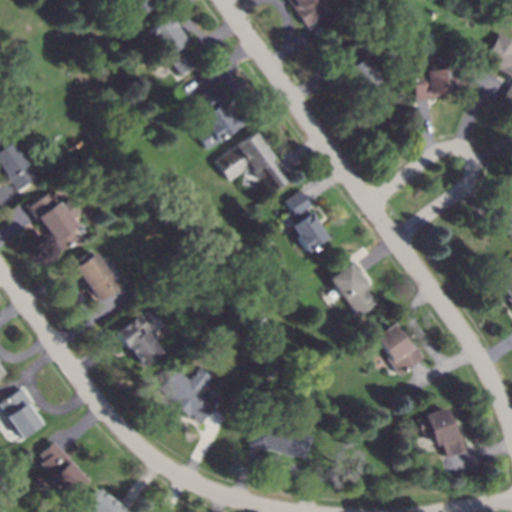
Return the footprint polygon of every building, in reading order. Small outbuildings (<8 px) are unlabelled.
[(151,0),(153,2),(127,20),(116,3),(118,1),(117,0),(151,0)] [(323,0),(330,9),(305,27),(285,0),(323,0)] [(184,40),(178,44),(183,51),(184,50),(193,61),(192,62),(193,63),(178,74),(164,55),(162,56),(144,31),(165,16),(184,40)] [(511,41),(511,112),(497,103),(511,80),(497,70),(498,68),(481,57),(498,32),(511,41)] [(380,79),(359,94),(345,74),(342,76),(331,58),(355,41),(380,79)] [(453,67),(455,66),(457,91),(440,92),(440,96),(430,97),(430,100),(412,101),(408,71),(429,68),(429,69),(438,69),(437,55),(452,54),(453,67)] [(214,85),(224,100),(221,102),(230,114),(233,111),(241,122),(204,149),(192,133),(206,123),(190,102),(214,85)] [(286,179),(270,190),(261,177),(257,179),(247,165),(226,180),(212,161),(253,133),(286,179)] [(33,177),(15,191),(0,171),(0,139),(3,137),(33,177)] [(309,205),(305,208),(325,236),(305,251),(295,237),(298,235),(283,214),(290,210),(284,201),(299,190),(309,205)] [(73,227),(70,230),(75,238),(59,250),(37,221),(35,222),(25,208),(48,192),(73,227)] [(115,286),(93,302),(67,266),(89,250),(115,286)] [(511,264),(511,308),(488,274),(509,259),(511,264)] [(369,287),(364,290),(373,304),(355,316),(344,299),(342,300),(328,279),(352,262),(369,287)] [(223,308),(218,313),(214,309),(220,304),(223,308)] [(153,336),(149,339),(159,352),(141,365),(131,352),(129,354),(114,333),(138,315),(153,336)] [(266,321),(258,326),(254,320),(262,315),(266,321)] [(397,333),(400,331),(410,344),(411,344),(421,357),(396,375),(384,358),(386,356),(372,337),(390,323),(397,333)] [(209,377),(199,390),(202,392),(204,389),(217,400),(200,423),(189,414),(187,416),(169,402),(171,399),(158,389),(174,369),(187,380),(197,368),(209,377)] [(29,401),(25,404),(39,424),(20,437),(0,408),(0,402),(21,388),(29,401)] [(447,419),(451,417),(462,452),(443,458),(438,445),(432,447),(427,432),(419,435),(414,419),(444,409),(447,419)] [(345,412),(353,415),(350,423),(342,420),(345,412)] [(310,437),(303,459),(292,455),(291,457),(265,449),(265,451),(246,445),(255,418),(310,437)] [(69,461),(68,463),(84,480),(68,495),(39,463),(43,459),(38,454),(52,442),(69,461)] [(105,498),(107,495),(129,511),(87,511),(82,508),(96,491),(105,498)]
